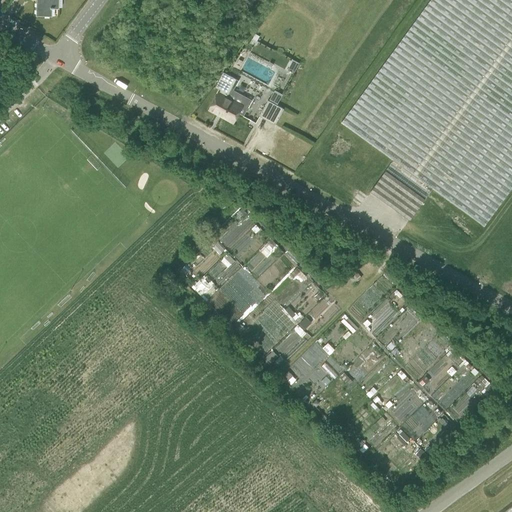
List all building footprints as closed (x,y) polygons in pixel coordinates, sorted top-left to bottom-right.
[(51,8),(58,8),(58,0),(36,0),(36,15),(51,16),(51,8)] [(511,187),(511,0),(430,0),(342,122),(393,160),(371,191),(410,220),(433,189),(485,226),(511,187)] [(292,77),(298,60),(263,47),(259,57),(283,65),(280,72),(292,77)] [(234,121),(238,113),(243,116),(252,100),(234,90),(239,80),(223,72),(215,87),(221,90),(219,94),(219,93),(210,109),(234,121)] [(275,90),(269,101),(277,105),(283,94),(282,94),(275,90)] [(275,125),(284,109),(278,106),(277,105),(269,101),(268,100),(260,116),(275,125)] [(218,289),(213,283),(210,286),(204,277),(194,285),(205,299),(218,289)] [(342,371),(313,402),(328,416),(357,384),(342,371)] [(411,453),(416,448),(408,439),(402,445),(411,453)]
